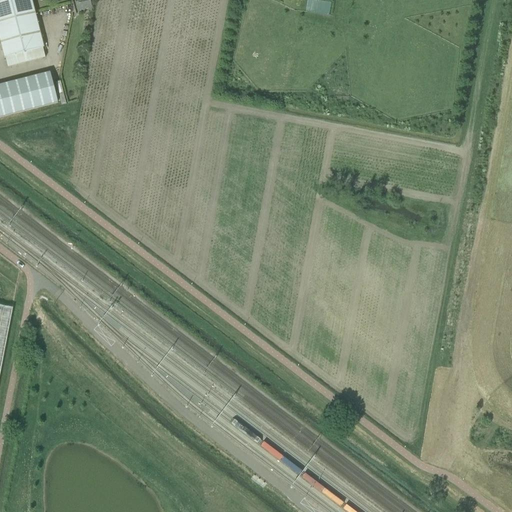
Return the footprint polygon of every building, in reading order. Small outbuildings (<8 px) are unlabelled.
[(0,0),(0,43),(4,59),(5,59),(43,50),(44,49),(31,0),(0,0)] [(83,0),(86,8),(92,7),(89,0),(83,0)] [(307,0),(305,11),(329,16),(331,3),(315,0),(307,0)] [(50,74),(0,86),(0,118),(58,104),(50,74)] [(0,373),(12,310),(0,307),(0,373)]
